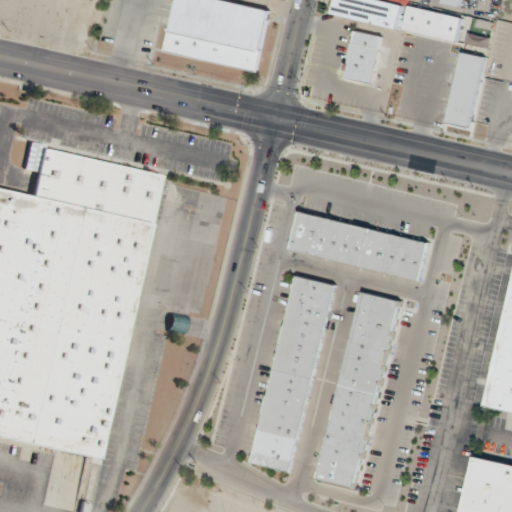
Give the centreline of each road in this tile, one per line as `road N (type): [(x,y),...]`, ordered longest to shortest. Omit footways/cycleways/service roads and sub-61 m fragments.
road 1 (tertiary): [(137,511),(178,445),(221,335),(305,0)]
road 2 (secondary): [(0,56),(511,173)]
